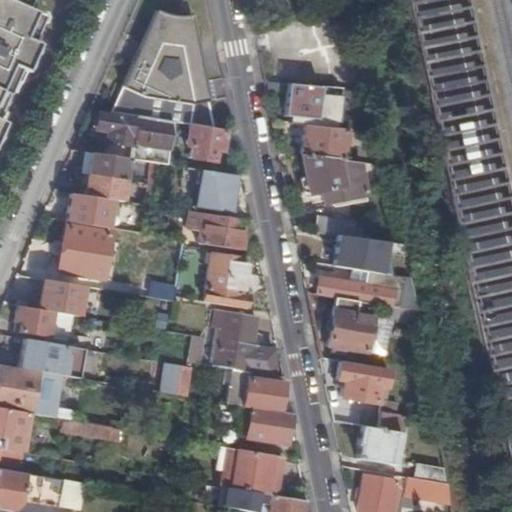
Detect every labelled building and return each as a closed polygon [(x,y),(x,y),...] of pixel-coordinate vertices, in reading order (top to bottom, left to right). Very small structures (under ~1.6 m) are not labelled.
[(0,0),(0,100),(14,68),(21,71),(28,56),(26,52),(13,46),(17,38),(26,42),(26,41),(37,16),(22,9),(14,6),(16,0),(0,0)] [(159,13),(152,10),(109,112),(133,116),(169,122),(186,125),(212,129),(188,14),(181,15),(175,15),(170,14),(164,14),(159,13)] [(317,51),(289,49),(285,84),(326,89),(360,92),(359,91),(347,38),(318,35),(317,51)] [(26,42),(17,38),(13,46),(26,52),(28,56),(34,44),(26,41),(26,42)] [(281,116),(295,117),(295,124),(301,124),(342,129),(348,130),(349,123),(343,122),(343,121),(322,118),(326,89),(285,84),(281,116)] [(358,98),(349,100),(352,112),(361,110),(358,98)] [(105,142),(129,146),(128,159),(146,162),(156,163),(165,165),(169,122),(133,116),(133,119),(96,113),(93,130),(106,132),(105,142)] [(342,129),(301,124),(298,155),(338,160),(342,129)] [(212,149),(219,150),(222,130),(212,129),(186,125),(183,144),(189,145),(187,157),(210,161),(212,149)] [(124,159),(88,153),(85,174),(122,180),(124,159)] [(300,193),(302,194),(322,190),(335,188),(337,199),(363,194),(356,162),(338,160),(298,155),(302,176),(300,177),(297,179),(300,193)] [(156,163),(146,162),(144,183),(145,183),(153,184),(156,163)] [(191,207),(228,213),(235,176),(197,170),(191,207)] [(122,180),(85,174),(81,196),(108,199),(119,201),(122,180)] [(153,184),(145,183),(143,205),(146,205),(151,206),(153,184)] [(335,188),(322,190),(324,202),(337,199),(335,188)] [(81,196),(68,194),(64,221),(64,222),(141,235),(143,225),(105,219),(108,199),(81,196)] [(194,244),(237,250),(241,220),(186,212),(183,228),(196,230),(194,244)] [(352,222),(314,216),(312,232),(334,236),(350,238),(352,222)] [(63,227),(55,272),(101,280),(108,235),(63,227)] [(350,238),(334,236),(329,267),(350,270),(361,272),(366,240),(350,238)] [(379,242),(366,240),(361,272),(374,274),(378,254),(379,242)] [(395,244),(379,242),(378,254),(398,257),(395,244)] [(244,260),(208,254),(200,302),(243,310),(245,301),(237,300),(244,260)] [(177,262),(146,256),(143,281),(173,286),(177,262)] [(348,284),(316,279),(314,295),(332,298),(362,303),(383,307),(411,312),(403,279),(374,274),(361,272),(350,270),(348,284)] [(12,304),(32,307),(36,279),(16,276),(12,304)] [(81,287),(41,280),(36,310),(51,312),(76,316),(81,287)] [(173,286),(143,281),(140,297),(171,302),(171,297),(173,286)] [(332,298),(331,310),(361,315),(362,303),(332,298)] [(17,333),(46,338),(51,312),(36,310),(15,306),(13,323),(18,324),(17,333)] [(392,318),(391,323),(413,327),(411,312),(383,307),(382,317),(392,318)] [(210,327),(217,328),(211,367),(227,369),(247,372),(251,373),(255,347),(249,346),(253,317),(213,310),(210,327)] [(361,353),(362,351),(378,354),(384,322),(367,319),(368,316),(361,315),(331,310),(324,346),(330,347),(329,352),(340,354),(341,349),(361,353)] [(164,337),(162,337),(158,362),(165,364),(177,366),(185,367),(185,362),(190,336),(171,333),(165,332),(164,337)] [(199,338),(190,336),(185,362),(195,364),(199,338)] [(23,340),(6,337),(2,366),(18,369),(23,340)] [(81,351),(77,369),(95,372),(99,355),(81,351)] [(177,366),(165,364),(162,384),(173,385),(177,366)] [(365,401),(368,386),(381,389),(384,372),(337,364),(334,380),(341,382),(338,397),(365,401)] [(2,366),(0,366),(0,387),(29,393),(33,371),(18,369),(2,366)] [(185,367),(177,366),(173,385),(172,395),(185,397),(188,368),(185,367)] [(247,372),(227,369),(222,403),(236,406),(276,413),(281,383),(246,377),(247,372)] [(29,393),(0,387),(0,409),(26,414),(29,393)] [(247,419),(244,437),(262,440),(267,441),(283,444),(288,414),(276,413),(236,406),(234,417),(247,419)] [(355,412),(328,407),(331,422),(358,426),(375,429),(377,414),(355,410),(355,412)] [(0,409),(0,449),(20,453),(26,414),(0,409)] [(388,451),(394,452),(400,416),(377,412),(377,414),(375,429),(358,426),(355,445),(356,445),(354,459),(386,464),(388,451)] [(60,427),(60,431),(118,441),(120,430),(62,420),(60,427)] [(228,448),(225,448),(219,487),(234,489),(272,495),(279,457),(228,448)] [(0,465),(19,469),(21,453),(20,453),(0,449),(0,465)] [(435,469),(413,465),(410,480),(433,484),(438,484),(435,469)] [(0,497),(55,507),(60,480),(0,469),(0,497)] [(126,471),(116,469),(113,489),(122,491),(126,471)] [(457,472),(435,469),(438,484),(462,488),(457,472)] [(125,489),(145,493),(148,478),(128,475),(125,489)] [(355,511),(387,511),(393,482),(361,477),(355,511)] [(400,497),(429,502),(433,484),(410,480),(403,478),(400,497)] [(231,504),(253,508),(253,511),(300,511),(303,501),(272,495),(234,489),(231,504)]
